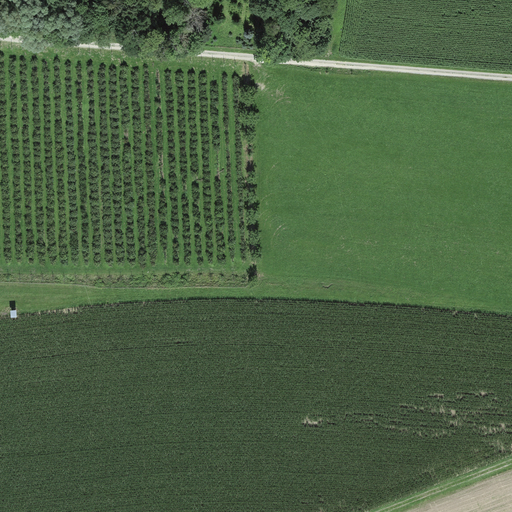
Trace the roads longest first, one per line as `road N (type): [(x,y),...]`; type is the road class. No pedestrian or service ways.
road 1 (track): [(511,79),(0,39)]
road 2 (track): [(385,511),(511,462)]
